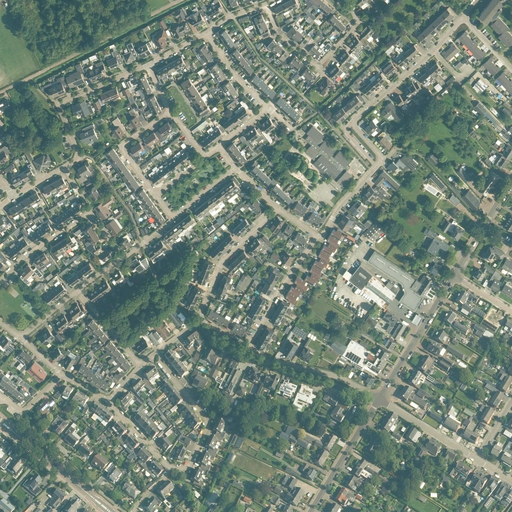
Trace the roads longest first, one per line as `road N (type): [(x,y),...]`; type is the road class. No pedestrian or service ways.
road 1 (unclassified): [(0,92),(181,0)]
road 2 (residential): [(64,166),(79,155),(61,101),(148,65)]
road 3 (residential): [(350,122),(464,17)]
road 4 (residential): [(173,468),(190,461),(207,423),(154,355)]
road 5 (tertiary): [(378,399),(453,275)]
road 6 (residential): [(197,321),(221,262),(278,209)]
road 7 (residential): [(247,350),(338,377),(378,399)]
road 8 (residential): [(247,350),(317,236)]
road 9 (tertiary): [(310,511),(378,399)]
road 10 (tertiary): [(108,511),(7,428)]
